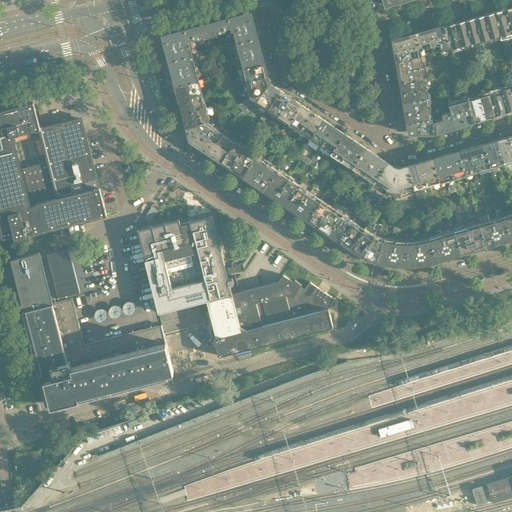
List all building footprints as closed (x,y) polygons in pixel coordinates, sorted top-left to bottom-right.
[(511,5),(503,8),(510,33),(511,32),(511,5)] [(503,8),(493,11),(500,36),(500,39),(505,37),(504,34),(510,33),(503,8)] [(251,11),(228,18),(230,27),(231,31),(254,24),(251,11)] [(493,11),(483,14),(490,39),(500,36),(493,11)] [(483,14),(474,17),(481,42),(490,39),(483,14)] [(474,17),(464,20),(471,44),(481,42),(474,17)] [(228,18),(185,29),(187,38),(193,37),(194,39),(225,31),(224,29),(230,27),(228,18)] [(464,20),(454,22),(462,47),(471,44),(464,20)] [(444,25),(451,49),(451,50),(462,47),(454,22),(444,25)] [(254,24),(231,31),(234,43),(258,37),(254,24)] [(444,25),(435,28),(440,47),(442,52),(451,49),(444,25)] [(435,28),(416,33),(418,44),(425,43),(429,41),(430,46),(435,45),(436,48),(440,47),(435,28)] [(185,29),(162,35),(165,48),(188,42),(187,38),(185,29)] [(396,39),(395,39),(393,40),(393,42),(393,43),(395,50),(419,46),(418,44),(416,33),(396,39)] [(258,37),(234,43),(238,56),(261,50),(258,37)] [(217,49),(214,40),(207,42),(209,51),(217,49)] [(188,42),(165,48),(168,60),(192,54),(188,42)] [(419,46),(395,50),(396,60),(421,56),(419,46)] [(261,50),(238,56),(241,69),(264,62),(261,50)] [(192,54),(168,60),(172,73),(195,67),(192,54)] [(421,56),(396,60),(398,71),(422,66),(421,56)] [(264,62),(241,69),(244,81),(268,75),(264,62)] [(422,66),(398,71),(400,81),(424,76),(422,66)] [(195,67),(172,73),(175,85),(199,79),(195,67)] [(268,75),(244,81),(249,97),(261,94),(267,84),(270,83),(268,75)] [(424,76),(400,81),(402,91),(426,87),(424,76)] [(199,79),(175,85),(179,99),(202,92),(199,79)] [(266,109),(279,89),(270,83),(267,84),(261,94),(249,97),(249,98),(243,102),(248,105),(252,100),(266,109)] [(511,95),(509,86),(503,88),(499,89),(506,112),(511,109),(511,95)] [(426,87),(402,91),(403,101),(428,97),(426,87)] [(279,89),(266,109),(277,117),(290,97),(279,89)] [(499,89),(493,91),(489,92),(490,93),(496,115),(506,112),(499,89)] [(202,92),(179,99),(182,112),(206,106),(202,92)] [(490,93),(479,96),(485,118),(496,115),(490,93)] [(479,96),(468,99),(474,121),(485,118),(479,96)] [(290,97),(277,117),(287,124),(300,104),(290,97)] [(428,97),(403,101),(405,112),(430,108),(428,97)] [(467,97),(457,100),(464,124),(474,121),(468,99),(468,100),(467,97)] [(450,111),(451,113),(454,127),(464,124),(457,100),(448,102),(450,111)] [(2,109),(0,109),(0,221),(4,237),(14,234),(15,238),(26,235),(25,231),(33,229),(34,233),(106,215),(82,117),(40,127),(33,101),(4,109),(3,108),(2,109)] [(300,104),(287,124),(298,131),(311,111),(300,104)] [(206,106),(182,112),(186,126),(204,121),(208,120),(209,118),(206,106)] [(430,108),(405,112),(407,122),(432,118),(430,108)] [(311,111),(298,131),(308,138),(322,118),(311,111)] [(454,127),(451,113),(450,111),(441,114),(442,119),(437,120),(432,121),(432,132),(436,132),(454,127)] [(322,118),(308,138),(319,145),(333,126),(322,118)] [(432,118),(407,122),(408,130),(409,133),(412,133),(432,132),(432,121),(432,118)] [(204,121),(186,126),(190,140),(198,145),(211,126),(204,121)] [(272,133),(258,123),(254,128),(269,138),(272,133)] [(211,126),(198,145),(209,153),(223,134),(211,126)] [(333,126),(319,145),(330,153),(343,133),(333,126)] [(343,133),(330,153),(341,160),(354,140),(343,133)] [(223,134),(209,153),(221,161),(234,141),(223,134)] [(511,153),(507,137),(497,140),(503,162),(511,159),(511,153)] [(354,140),(341,160),(351,167),(364,147),(354,140)] [(497,140),(484,143),(491,167),(503,163),(503,162),(497,140)] [(234,141),(221,161),(231,168),(245,149),(234,141)] [(484,143),(470,147),(477,171),(491,167),(484,143)] [(294,150),(286,144),(283,147),(291,154),(294,150)] [(364,147),(351,167),(362,175),(376,155),(364,147)] [(470,147),(457,151),(464,175),(477,171),(470,147)] [(245,149),(231,168),(242,175),(255,156),(245,149)] [(457,151),(445,155),(452,178),(464,175),(457,151)] [(376,155),(362,175),(373,182),(374,180),(387,162),(376,155)] [(445,155),(431,159),(438,182),(452,178),(445,155)] [(255,156),(242,175),(253,182),(266,163),(255,156)] [(431,159),(419,162),(426,185),(438,182),(431,159)] [(387,162),(374,180),(387,188),(385,192),(390,195),(394,167),(387,162)] [(419,162),(406,166),(412,187),(413,189),(426,185),(419,162)] [(266,163),(253,182),(264,190),(277,170),(266,163)] [(406,166),(399,168),(394,167),(390,195),(393,197),(399,195),(398,191),(412,187),(406,166)] [(277,170),(264,190),(274,197),(287,178),(277,170)] [(287,178),(274,197),(285,204),(298,185),(287,178)] [(298,185),(285,204),(296,211),(309,192),(298,185)] [(309,192),(296,211),(306,219),(319,199),(309,192)] [(317,226),(330,206),(334,201),(323,194),(319,199),(306,219),(317,226)] [(360,204),(368,209),(370,206),(362,200),(360,204)] [(330,206),(317,226),(327,233),(340,214),(330,206)] [(340,214),(327,233),(338,240),(351,221),(340,214)] [(227,274),(230,273),(229,268),(225,269),(212,215),(203,217),(180,223),(179,218),(137,229),(138,233),(158,312),(199,302),(232,294),(239,292),(235,276),(228,278),(227,274)] [(504,216),(492,220),(498,243),(511,239),(504,216)] [(444,226),(442,220),(434,222),(436,228),(444,226)] [(492,220),(479,224),(486,246),(498,243),(492,220)] [(351,221),(338,240),(349,248),(362,228),(351,221)] [(479,224),(466,227),(473,250),(486,246),(479,224)] [(466,227),(454,231),(460,254),(473,250),(466,227)] [(362,228),(349,248),(351,249),(359,253),(362,255),(372,235),(362,228)] [(454,231),(441,235),(447,257),(460,254),(454,231)] [(372,235),(362,255),(371,259),(377,261),(383,238),(374,236),(372,235)] [(441,235),(429,238),(435,261),(447,257),(441,235)] [(388,240),(383,238),(377,261),(386,263),(391,264),(395,241),(388,240)] [(429,238),(417,240),(421,264),(427,263),(429,263),(435,261),(429,238)] [(421,264),(417,240),(412,241),(406,242),(407,265),(416,265),(421,264)] [(400,242),(395,241),(391,264),(397,265),(407,265),(406,242),(400,242)] [(80,291),(69,248),(40,255),(40,251),(10,259),(21,301),(23,300),(24,305),(58,296),(68,294),(80,291)] [(278,282),(239,292),(232,294),(199,302),(203,317),(203,316),(210,314),(215,333),(213,333),(214,337),(218,356),(333,327),(328,308),(329,307),(335,298),(334,298),(334,299),(310,283),(310,282),(304,291),(299,288),(301,284),(295,280),(294,281),(283,274),(278,282)] [(74,360),(165,338),(161,325),(84,344),(72,297),(69,298),(68,294),(58,296),(74,360)] [(173,371),(166,342),(165,338),(74,360),(58,296),(24,305),(25,309),(22,310),(46,404),(50,403),(50,405),(168,375),(167,372),(173,371)] [(320,375),(349,366),(347,361),(318,371),(320,375)] [(511,475),(487,484),(493,502),(511,496),(511,475)] [(482,485),(472,488),(477,505),(487,502),(482,485)]
